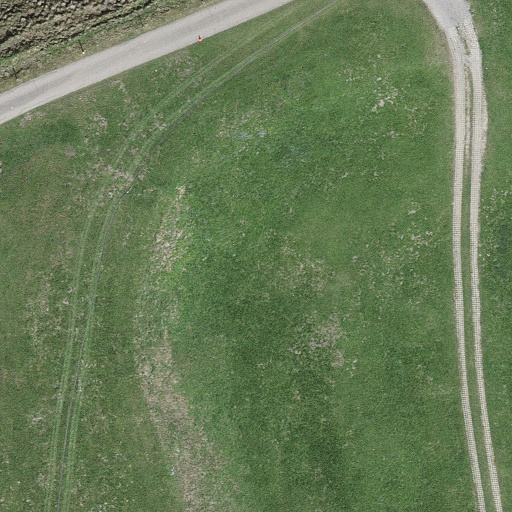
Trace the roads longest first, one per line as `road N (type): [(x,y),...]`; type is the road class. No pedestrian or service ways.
road 1 (track): [(495,511),(461,49),(432,0)]
road 2 (track): [(276,0),(0,126)]
